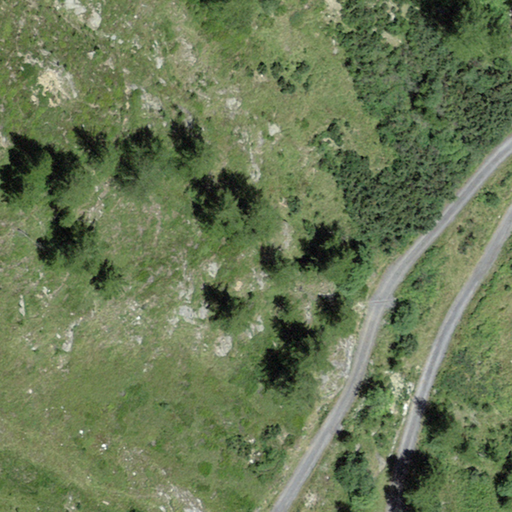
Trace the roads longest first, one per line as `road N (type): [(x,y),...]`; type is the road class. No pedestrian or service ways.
road 1 (track): [(511,146),(405,276),(341,423),(288,511)]
road 2 (track): [(404,511),(407,475),(453,334),(511,229)]
